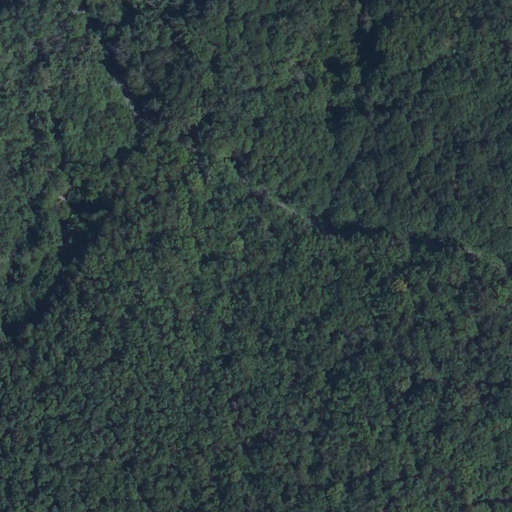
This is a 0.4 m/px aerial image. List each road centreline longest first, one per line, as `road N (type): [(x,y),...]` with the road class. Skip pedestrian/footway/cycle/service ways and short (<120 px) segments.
road 1 (track): [(462,511),(400,445),(117,252),(61,172),(34,53),(6,0)]
road 2 (tertiary): [(511,285),(437,248),(291,220),(132,108),(75,0)]
